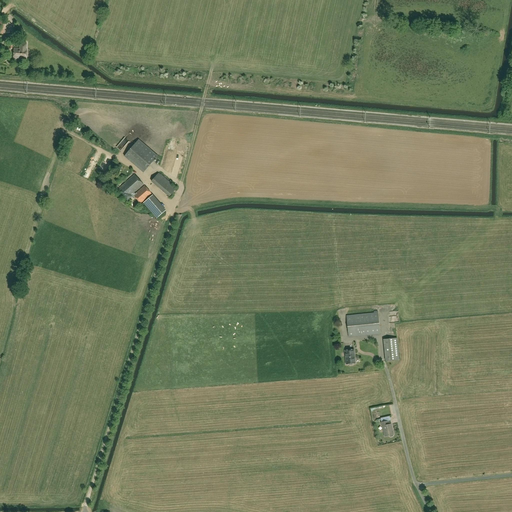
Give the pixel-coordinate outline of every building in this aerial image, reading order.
[(19,49),(14,48),(13,59),(26,60),(27,49),(26,49),(26,43),(20,42),(19,49)] [(138,139),(124,156),(144,173),(158,156),(138,139)] [(170,197),(177,188),(159,172),(151,181),(170,197)] [(133,186),(136,190),(144,184),(135,174),(118,190),(124,197),(128,193),(127,192),(133,186)] [(128,193),(124,197),(127,201),(132,196),(133,197),(134,196),(137,199),(140,197),(137,193),(135,194),(134,192),(136,190),(133,186),(127,192),(128,193)] [(145,186),(137,193),(140,197),(137,199),(141,203),(152,194),(145,186)] [(153,195),(143,203),(157,219),(166,211),(153,195)] [(374,311),(374,313),(347,316),(349,337),(380,334),(378,311),(374,311)] [(386,361),(399,360),(397,338),(384,339),(386,361)] [(352,365),(353,363),(355,363),(354,349),(345,350),(346,364),(349,364),(350,365),(352,365)] [(393,435),(393,431),(393,429),(391,420),(381,423),(382,426),(383,426),(385,437),(389,436),(390,437),(393,437),(393,436),(393,435)]
